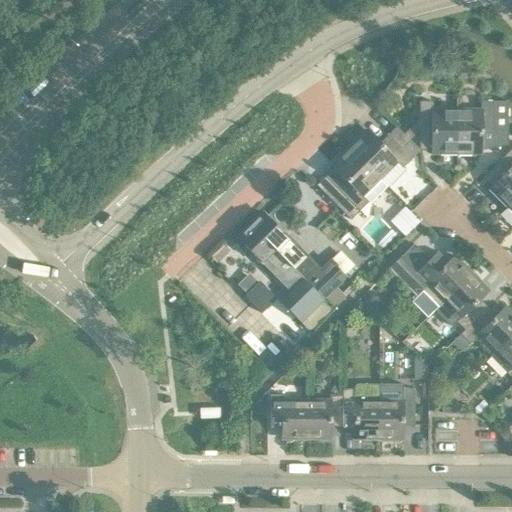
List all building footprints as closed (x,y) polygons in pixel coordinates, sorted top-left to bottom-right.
[(455,155),(455,110),(431,110),(431,102),(418,102),(418,119),(403,134),(409,140),(418,132),(430,132),(430,155),(455,155)] [(507,132),(507,102),(479,102),(479,110),(455,110),(455,155),(480,155),(481,132),(507,132)] [(379,180),(379,179),(396,163),(401,168),(419,151),(409,140),(403,134),(395,127),(387,135),(390,138),(381,146),(365,130),(347,148),(379,180)] [(379,179),(379,180),(347,148),(329,166),(346,182),(328,199),(350,220),(367,202),(369,204),(386,186),(379,179)] [(488,189),(506,207),(511,200),(511,148),(495,165),(504,173),(488,189)] [(390,222),(404,236),(419,222),(405,208),(390,222)] [(317,271),(302,256),(304,255),(263,213),(260,216),(257,214),(248,224),(302,279),(322,299),(345,277),(346,278),(357,268),(340,251),(330,261),(329,260),(317,271)] [(299,322),(322,299),(302,279),(248,224),(237,234),(240,236),(237,239),(277,280),(279,279),(290,290),(278,301),(299,322)] [(437,307),(443,302),(470,274),(453,256),(446,264),(435,254),(429,260),(420,251),(395,276),(413,294),(410,297),(410,301),(427,318),(437,307)] [(464,330),(487,308),(478,300),(488,291),(470,274),(443,302),(459,317),(455,321),(464,330)] [(276,298),(262,284),(247,299),(262,313),(276,298)] [(493,352),(511,333),(511,315),(504,307),(495,316),(487,308),(464,330),(460,335),(469,344),(477,336),(493,352)] [(511,333),(493,352),(490,356),(511,378),(511,333)] [(353,427),(353,440),(377,440),(377,401),(378,401),(378,385),(359,385),(356,385),(355,387),(354,389),(341,389),(341,395),(341,427),(353,427)] [(400,401),(378,401),(377,440),(402,440),(402,427),(414,427),(414,389),(401,389),(400,401)] [(305,440),(305,401),(282,401),(282,395),(269,395),(269,427),(281,427),(281,440),(305,440)] [(341,427),(341,395),(329,395),(329,401),(305,401),(305,440),(330,440),(330,427),(341,427)] [(220,408),(200,409),(200,413),(200,418),(200,419),(220,419),(220,408)]
